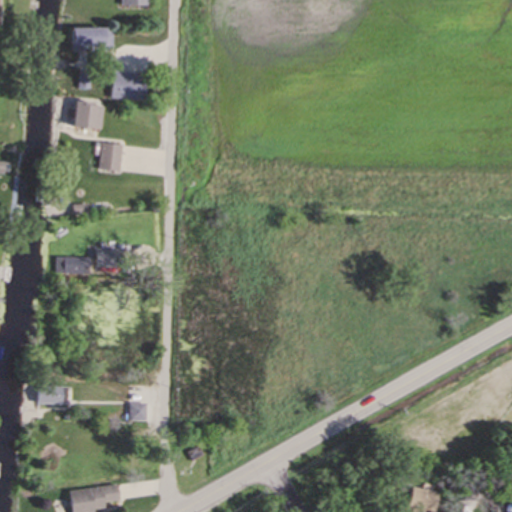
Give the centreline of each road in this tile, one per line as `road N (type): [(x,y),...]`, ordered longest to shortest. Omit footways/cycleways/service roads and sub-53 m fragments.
road 1 (residential): [(181,511),(160,458),(160,409),(169,215),(197,0)]
road 2 (tertiary): [(511,333),(272,466)]
